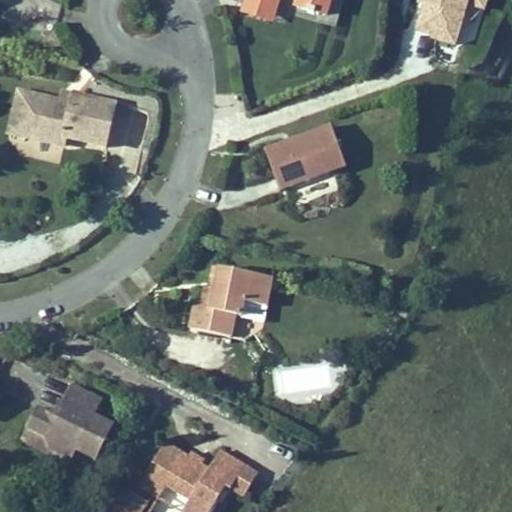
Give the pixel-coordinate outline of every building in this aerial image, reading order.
[(245,0),(245,2),(279,12),(282,0),(295,0),(295,3),(309,7),(309,9),(320,12),(320,10),(330,13),(333,0),(245,0)] [(455,47),(468,7),(483,12),(487,0),(418,0),(408,33),(455,47)] [(279,12),(245,2),(243,11),(276,21),(279,12)] [(26,136),(35,94),(20,91),(11,132),(26,136)] [(73,102),(75,94),(63,91),(62,100),(73,102)] [(62,100),(35,94),(26,136),(66,144),(67,136),(107,144),(116,103),(75,94),(73,102),(62,100)] [(274,166),(282,187),(347,163),(332,122),(292,137),(294,142),(288,144),(286,139),(267,146),(274,166)] [(211,264),(207,285),(218,287),(222,266),(211,264)] [(274,275),(222,266),(218,287),(207,285),(205,301),(198,300),(193,328),(234,335),(238,314),(245,315),(247,300),(269,304),(274,275)] [(47,436),(52,448),(66,455),(73,458),(77,449),(97,458),(113,424),(94,415),(101,399),(72,385),(60,411),(50,414),(39,408),(30,427),(47,436)] [(64,460),(66,455),(52,448),(47,436),(30,427),(23,440),(64,460)] [(135,468),(106,511),(142,511),(154,493),(159,496),(166,484),(190,499),(182,511),(184,511),(210,511),(228,486),(246,497),(261,473),(222,448),(211,467),(203,462),(191,455),(168,440),(146,476),(135,468)] [(205,458),(194,450),(191,455),(203,462),(205,458)] [(148,511),(159,496),(154,493),(142,511),(148,511)]
